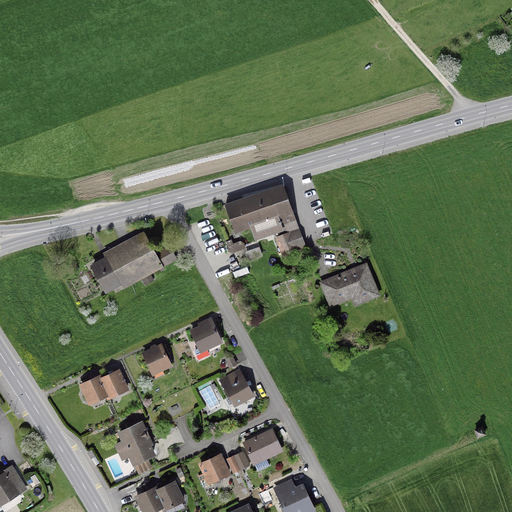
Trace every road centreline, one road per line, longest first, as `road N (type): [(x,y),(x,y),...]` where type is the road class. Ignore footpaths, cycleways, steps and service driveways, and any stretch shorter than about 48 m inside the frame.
road 1 (tertiary): [(165,200),(511,104)]
road 2 (residential): [(165,200),(335,511)]
road 3 (tertiary): [(0,353),(97,511)]
road 4 (tertiary): [(0,237),(165,200)]
road 5 (track): [(331,504),(472,439)]
road 6 (track): [(472,115),(373,0)]
